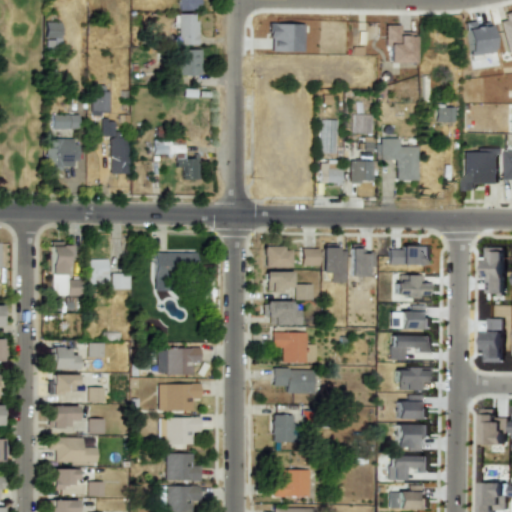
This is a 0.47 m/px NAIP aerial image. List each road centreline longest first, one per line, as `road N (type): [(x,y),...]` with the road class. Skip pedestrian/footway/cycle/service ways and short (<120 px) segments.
road 1 (residential): [(0,211),(511,217)]
road 2 (residential): [(234,511),(234,0)]
road 3 (residential): [(25,212),(25,511)]
road 4 (residential): [(458,217),(456,511)]
